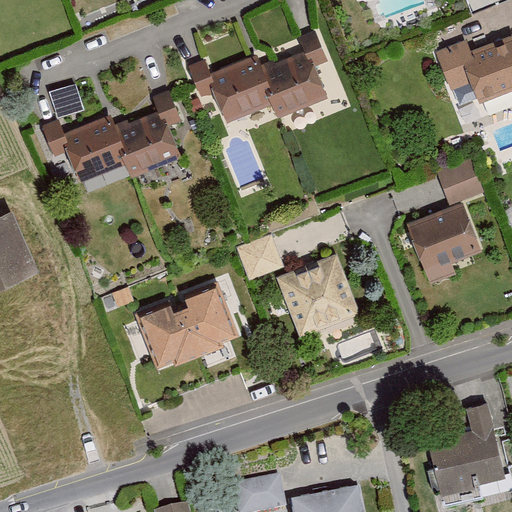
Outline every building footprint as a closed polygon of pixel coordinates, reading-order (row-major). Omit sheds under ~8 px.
[(466,0),(471,11),(495,1),(495,0),(466,0)] [(204,65),(189,71),(200,99),(210,95),(223,128),(268,109),(274,125),(326,103),(313,72),(326,66),(312,33),(296,40),(305,60),(266,76),(258,57),(209,78),(204,65)] [(463,44),(433,56),(449,94),(468,86),(478,110),(511,95),(511,43),(470,61),(463,44)] [(55,124),(40,131),(53,164),(64,160),(76,190),(122,172),(127,185),(179,164),(167,134),(180,129),(166,95),(151,101),(158,118),(117,135),(111,119),(61,140),(55,124)] [(471,162),(434,176),(447,210),(404,226),(428,292),(456,281),(452,270),(480,260),(460,208),(485,199),(471,162)] [(12,220),(0,224),(0,286),(33,274),(12,220)] [(271,239),(236,253),(248,286),(284,273),(271,239)] [(337,258),(275,281),(299,344),(360,321),(337,258)] [(169,310),(138,322),(159,375),(237,345),(215,291),(182,304),(186,312),(172,318),(169,310)] [(129,292),(109,298),(114,313),(133,306),(129,292)] [(457,452),(430,458),(440,501),(503,487),(486,410),(466,415),(471,439),(455,442),(457,452)] [(281,511),(278,483),(233,490),(236,511),(281,511)] [(358,511),(356,500),(290,511),(358,511)]
